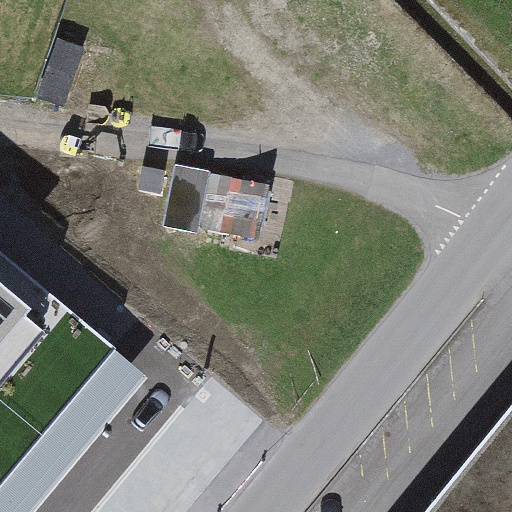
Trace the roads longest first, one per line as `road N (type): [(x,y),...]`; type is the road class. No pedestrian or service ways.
road 1 (track): [(499,240),(390,196),(0,138)]
road 2 (unclassified): [(511,225),(280,511)]
